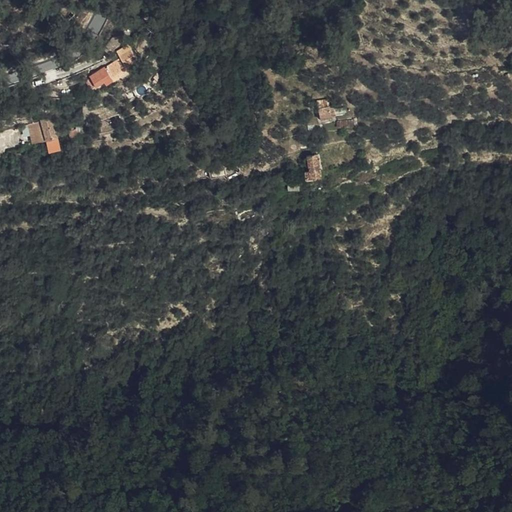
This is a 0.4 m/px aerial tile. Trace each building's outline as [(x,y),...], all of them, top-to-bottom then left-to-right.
[(70,5),(65,9),(64,8),(56,16),(65,25),(72,18),(75,19),(80,13),(70,5)] [(149,13),(142,10),(137,22),(139,23),(145,25),(149,13)] [(147,26),(145,25),(139,23),(135,31),(143,34),(147,26)] [(114,42),(108,38),(99,50),(104,54),(114,42)] [(114,57),(114,58),(86,78),(92,88),(100,82),(105,79),(122,68),(133,60),(126,48),(122,51),(114,57)] [(124,72),(122,68),(105,79),(107,81),(108,83),(124,72)] [(60,69),(32,80),(36,89),(61,77),(60,69)] [(325,101),(314,105),(318,117),(329,112),(328,110),(332,108),(331,105),(326,106),(325,101)] [(57,135),(51,116),(40,119),(41,124),(43,131),(45,138),(57,135)] [(41,124),(27,128),(28,134),(35,132),(35,134),(43,131),(41,124)] [(37,141),(45,138),(43,131),(35,134),(37,141)] [(35,134),(35,132),(28,134),(30,142),(37,141),(35,134)] [(57,135),(45,138),(49,150),(60,147),(57,135)] [(311,163),(312,163),(323,161),(321,151),(310,153),(311,163)] [(226,171),(224,166),(221,159),(208,160),(209,173),(226,171)] [(312,163),(313,168),(314,174),(314,176),(326,174),(323,161),(312,163)] [(226,171),(229,176),(240,172),(238,169),(241,167),(238,162),(224,166),(226,171)] [(299,178),(290,179),(291,188),(300,187),(299,178)]
